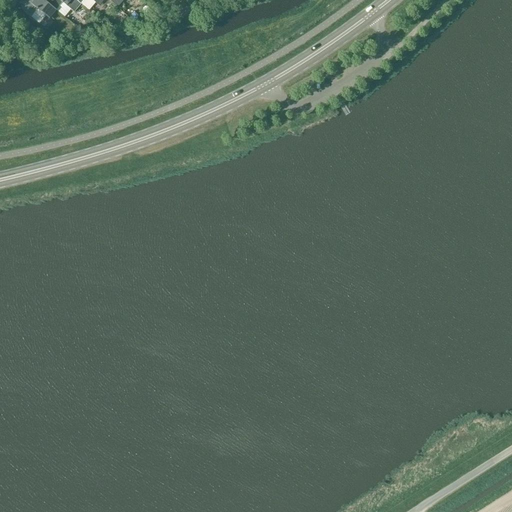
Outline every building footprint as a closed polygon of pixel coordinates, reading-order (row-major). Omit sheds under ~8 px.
[(46,3),(47,2),(44,0),(28,0),(21,9),(31,18),(31,17),(31,19),(34,21),(36,20),(40,24),(46,17),(49,19),(56,11),(46,3)] [(75,0),(48,0),(47,2),(46,3),(56,11),(56,10),(65,17),(71,10),(74,13),(81,5),(75,0)] [(75,0),(81,5),(88,11),(95,3),(99,6),(104,0),(75,0)] [(133,12),(129,16),(135,22),(139,17),(133,12)] [(93,32),(89,37),(95,41),(99,37),(93,32)] [(37,51),(46,55),(49,48),(39,45),(37,51)]
